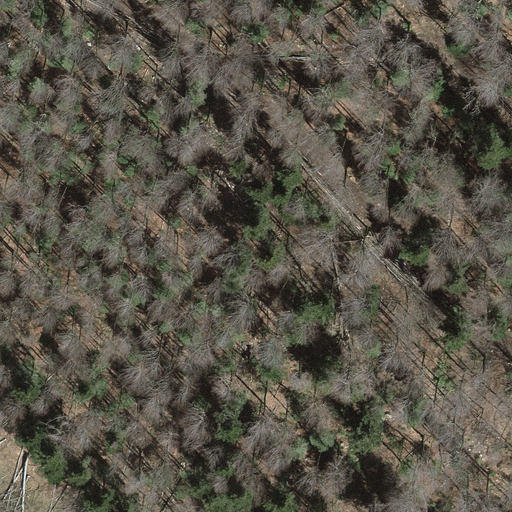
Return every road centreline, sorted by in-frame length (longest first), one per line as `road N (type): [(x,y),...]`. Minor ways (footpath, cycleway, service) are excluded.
road 1 (track): [(113,0),(246,89),(511,343)]
road 2 (track): [(218,67),(416,43),(511,111)]
